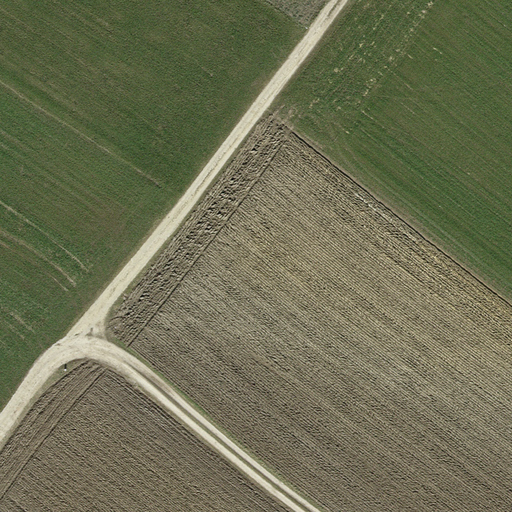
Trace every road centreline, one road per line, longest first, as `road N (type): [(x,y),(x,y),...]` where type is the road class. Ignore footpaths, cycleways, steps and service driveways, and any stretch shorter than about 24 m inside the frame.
road 1 (track): [(82,330),(334,0)]
road 2 (track): [(311,511),(82,330)]
road 3 (track): [(0,434),(82,330)]
